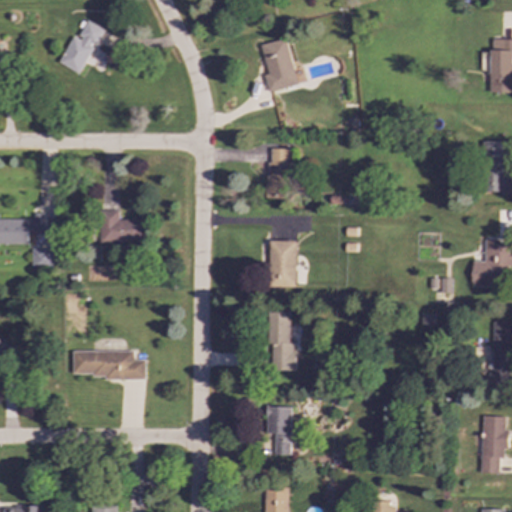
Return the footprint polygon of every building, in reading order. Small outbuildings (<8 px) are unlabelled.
[(104,30),(88,20),(77,36),(74,34),(56,61),(76,74),(104,30)] [(296,85),(285,38),(260,45),(267,74),(263,75),(267,92),(296,85)] [(489,93),(511,93),(511,39),(490,39),(489,93)] [(483,141),(485,193),(511,192),(511,175),(506,175),(505,141),(483,141)] [(287,198),(287,148),(268,148),(267,198),(287,198)] [(144,219),(119,219),(119,211),(101,211),(100,242),(144,242),(144,219)] [(0,243),(29,243),(28,231),(46,231),(46,213),(34,213),(34,219),(0,219),(0,243)] [(471,286),(503,287),(503,270),(511,270),(511,244),(498,244),(499,239),(484,239),(484,261),(472,261),(471,286)] [(295,287),(296,241),(270,240),(270,286),(295,287)] [(31,268),(51,269),(52,249),(31,248),(31,268)] [(451,297),(452,278),(440,278),(440,297),(451,297)] [(289,343),(289,312),(270,312),(270,370),(295,371),(295,343),(289,343)] [(491,322),(490,383),(510,383),(511,322),(491,322)] [(0,363),(17,363),(17,343),(4,343),(4,338),(0,338),(0,363)] [(72,351),(72,375),(103,374),(103,380),(144,380),(144,359),(133,360),(133,350),(72,351)] [(289,407),(265,406),(265,434),(273,434),(273,455),(288,455),(289,407)] [(506,416),(481,415),(479,473),(498,474),(498,457),(505,457),(506,416)] [(262,511),(285,511),(286,486),(262,486),(262,511)] [(395,511),(395,502),(371,502),(371,511),(359,511),(395,511)]
